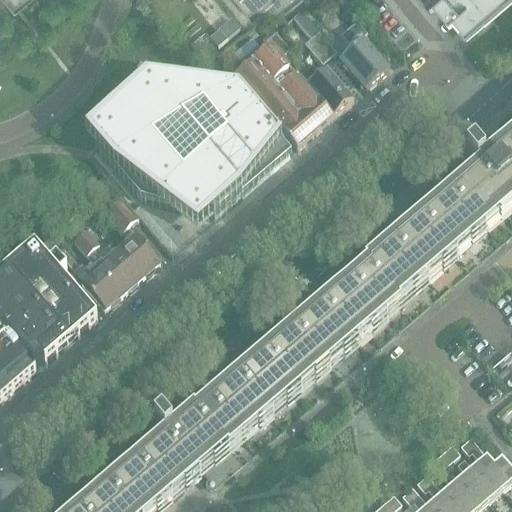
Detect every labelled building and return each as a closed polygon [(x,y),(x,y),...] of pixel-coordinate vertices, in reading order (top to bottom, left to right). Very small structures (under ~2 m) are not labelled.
[(246,0),(260,16),(278,0),(246,0)] [(444,0),(446,1),(443,3),(466,30),(501,0),(444,0)] [(300,16),(293,23),(310,44),(318,37),(300,16)] [(232,22),(218,33),(219,34),(227,44),(240,32),(232,22)] [(342,40),(351,51),(348,54),(350,56),(340,65),(366,96),(389,76),(361,43),(366,39),(356,27),(342,40)] [(206,36),(192,48),(203,61),(217,50),(210,41),(206,36)] [(322,70),(335,58),(318,37),(310,44),(304,49),(322,70)] [(271,50),(234,81),(296,155),(333,123),(306,92),(297,81),(279,96),(272,87),(290,72),(271,50)] [(326,75),(306,92),(333,123),(353,106),(326,75)] [(146,89),(86,141),(95,152),(140,205),(161,210),(198,239),(215,225),(242,201),(240,200),(289,158),(240,99),(146,89)] [(511,214),(511,213),(511,146),(487,168),(476,156),(468,163),(482,179),(369,276),(371,279),(200,426),(194,419),(173,438),(162,426),(155,433),(165,445),(86,511),(165,511),(227,460),(225,458),(397,311),(396,309),(509,212),(511,214)] [(122,239),(137,226),(120,205),(104,218),(122,239)] [(89,258),(99,249),(86,234),(76,243),(89,258)] [(134,240),(118,254),(120,257),(119,257),(141,283),(144,281),(147,281),(154,275),(153,272),(159,268),(134,240)] [(97,326),(67,292),(66,292),(46,269),(47,268),(33,252),(2,278),(66,352),(97,326)] [(63,254),(56,260),(73,279),(80,274),(63,254)] [(136,287),(141,283),(119,257),(120,257),(118,254),(95,273),(120,301),(127,296),(130,296),(136,291),(136,287)] [(47,268),(46,269),(66,292),(67,292),(74,285),(54,262),(47,268)] [(119,302),(120,301),(95,273),(88,280),(81,273),(80,274),(73,279),(104,315),(110,310),(113,311),(119,306),(119,302)] [(0,338),(34,379),(66,352),(2,278),(0,280),(0,338)] [(0,407),(34,379),(0,338),(0,407)] [(478,468),(470,475),(478,483),(484,478),(501,497),(511,486),(511,478),(500,465),(492,471),(485,462),(470,444),(459,453),(467,462),(470,460),(478,468)] [(451,452),(436,464),(444,473),(458,461),(451,452)] [(438,479),(444,473),(436,464),(430,470),(438,479)] [(463,481),(456,487),(463,496),(470,490),(486,509),(501,497),(484,478),(478,483),(470,475),(463,466),(456,472),(463,481)] [(448,493),(441,500),(449,508),(455,502),(463,511),(482,511),(486,509),(470,490),(463,496),(456,487),(448,478),(441,485),(448,493)] [(434,506),(426,511),(463,511),(455,502),(449,508),(441,500),(426,482),(416,490),(423,500),(427,497),(434,506)] [(413,511),(425,511),(411,495),(401,503),(408,511),(412,510),(413,511)] [(392,503),(380,511),(398,511),(399,511),(392,503)]
